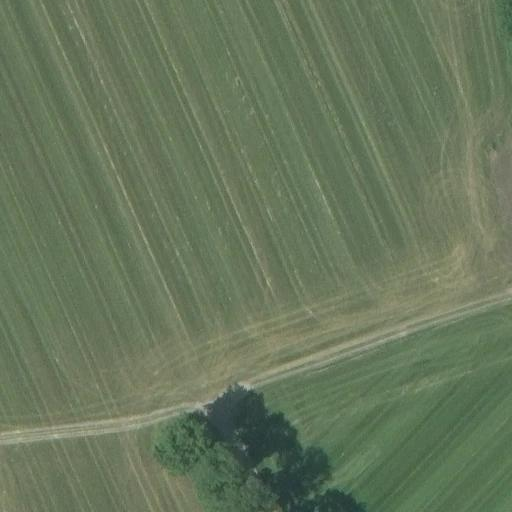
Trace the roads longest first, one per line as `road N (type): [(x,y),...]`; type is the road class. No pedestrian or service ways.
road 1 (track): [(256,511),(195,389),(0,421)]
road 2 (track): [(195,389),(333,365),(511,295)]
